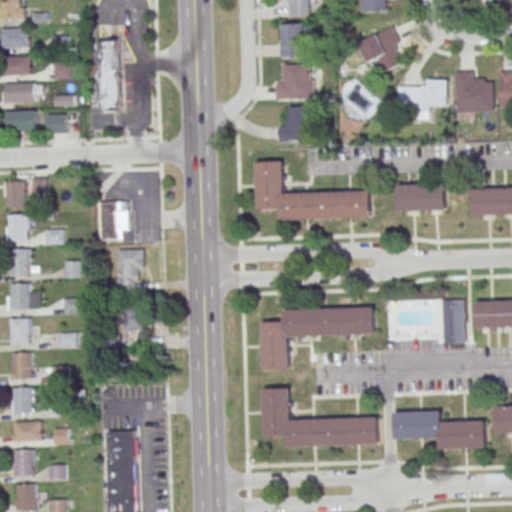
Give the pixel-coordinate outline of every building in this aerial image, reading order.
[(3,1),(3,19),(26,19),(26,0),(9,0),(9,1),(3,1)] [(314,15),(313,0),(274,0),(275,2),(288,2),(288,15),(314,15)] [(392,0),(360,0),(360,11),(388,11),(388,1),(393,1),(392,0)] [(311,56),(311,24),(281,23),(281,55),(311,56)] [(3,47),(31,47),(31,28),(3,28),(3,47)] [(361,42),(371,66),(381,62),(385,70),(407,61),(394,29),(361,42)] [(53,36),(70,35),(71,50),(54,51),(53,36)] [(100,110),(121,110),(121,40),(100,40),(100,110)] [(33,75),(33,55),(6,55),(6,75),(33,75)] [(55,62),(72,61),(73,76),(56,77),(55,62)] [(285,64),(312,63),(312,80),(316,80),(317,98),(278,99),(278,84),(285,84),(285,64)] [(511,70),(501,70),(502,106),(511,105),(511,70)] [(494,112),(494,80),(476,80),(476,71),(457,71),(458,112),(494,112)] [(449,109),(449,80),(428,80),(428,87),(398,87),(398,109),(449,109)] [(6,83),(6,101),(37,101),(37,83),(6,83)] [(291,106),(315,105),(316,140),(282,141),(281,125),(288,125),(288,115),(291,115),(291,106)] [(38,110),(6,110),(6,129),(38,129),(38,110)] [(67,133),(68,114),(48,114),(48,132),(67,133)] [(257,161),(284,160),(285,193),(372,190),(372,217),(282,220),(282,208),(259,209),(257,161)] [(34,178),(34,194),(47,194),(47,178),(34,178)] [(7,181),(28,181),(29,207),(8,208),(7,181)] [(399,184),(447,183),(448,210),(400,211),(399,184)] [(475,188),(511,187),(511,214),(476,215),(475,188)] [(130,239),(130,202),(102,202),(102,239),(130,239)] [(10,215),(30,214),(30,241),(11,242),(10,215)] [(48,230),(65,229),(66,244),(49,244),(48,230)] [(13,249),(32,249),(33,275),(14,276),(13,249)] [(119,292),(139,292),(139,282),(144,282),(144,249),(119,249),(119,292)] [(83,277),(83,260),(66,260),(66,277),(83,277)] [(13,284),(32,283),(33,310),(14,310),(13,284)] [(66,298),(83,297),(83,312),(67,313),(66,298)] [(445,299),(445,346),(466,346),(466,299),(445,299)] [(478,301),(511,300),(511,326),(479,328),(478,301)] [(119,303),(119,329),(144,329),(144,303),(119,303)] [(263,322),(286,321),(286,310),(375,307),(375,333),(290,336),(291,369),(264,370),(263,322)] [(13,319),(32,318),(33,345),(14,345),(13,319)] [(61,333),(78,332),(79,347),(62,348),(61,333)] [(14,352),(34,352),(35,378),(14,379),(14,352)] [(14,387),(35,386),(36,413),(15,414),(14,387)] [(265,388),(290,387),(291,420),(379,417),(380,444),(290,447),(289,435),(266,436),(265,388)] [(498,406),(511,405),(511,432),(499,433),(498,406)] [(396,411),(443,409),(443,421),(486,420),(487,447),(442,448),(441,437),(397,439),(396,411)] [(17,422),(44,421),(45,440),(18,442),(17,422)] [(55,427),(55,444),(71,444),(71,427),(55,427)] [(111,511),(110,431),(137,430),(139,511),(111,511)] [(18,451),(36,450),(37,475),(18,476),(17,462),(18,462),(18,451)] [(52,479),(68,479),(68,464),(52,464),(52,479)] [(18,483),(38,482),(39,509),(18,510),(18,483)] [(67,511),(67,500),(51,500),(51,511),(67,511)]
